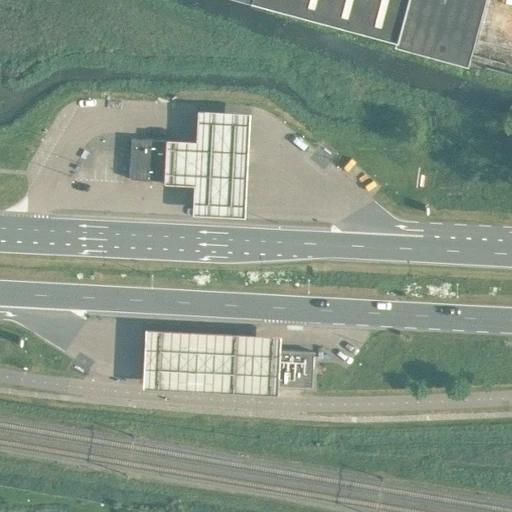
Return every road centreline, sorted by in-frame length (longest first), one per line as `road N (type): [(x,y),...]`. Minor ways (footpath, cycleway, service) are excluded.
road 1 (primary): [(0,292),(511,321)]
road 2 (primary): [(511,253),(0,231)]
